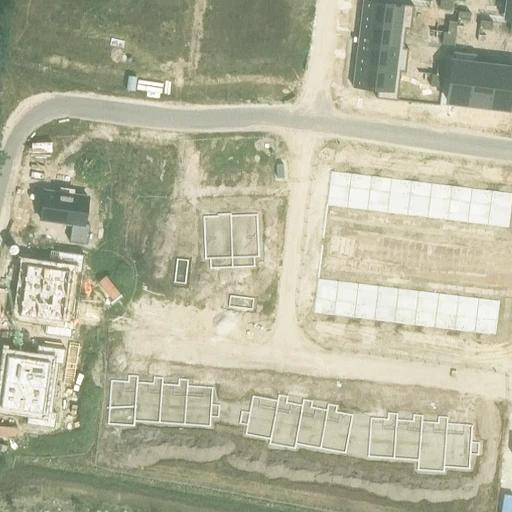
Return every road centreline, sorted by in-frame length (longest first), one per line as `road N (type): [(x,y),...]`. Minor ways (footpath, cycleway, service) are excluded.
road 1 (residential): [(0,203),(15,127),(39,111),(312,120)]
road 2 (residential): [(312,120),(281,358)]
road 3 (residential): [(281,358),(511,390)]
road 4 (residential): [(312,120),(511,151)]
road 5 (residential): [(116,340),(281,358)]
road 6 (residential): [(312,120),(327,0)]
